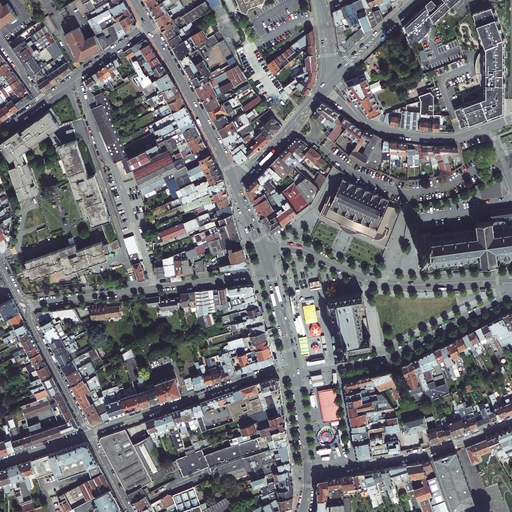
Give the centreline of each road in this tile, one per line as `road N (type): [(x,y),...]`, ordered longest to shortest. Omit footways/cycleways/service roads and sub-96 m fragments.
road 1 (secondary): [(511,279),(388,283),(297,247),(262,251)]
road 2 (residential): [(296,374),(385,357),(511,291)]
road 3 (residential): [(156,286),(77,76)]
road 4 (residential): [(88,432),(294,362)]
road 5 (residential): [(307,475),(429,452),(511,420)]
road 6 (primary): [(234,182),(149,26)]
road 7 (residential): [(371,125),(455,138),(511,117)]
road 8 (residential): [(30,303),(28,319),(88,432)]
road 9 (primary): [(234,182),(328,83)]
road 10 (residential): [(156,286),(30,303)]
